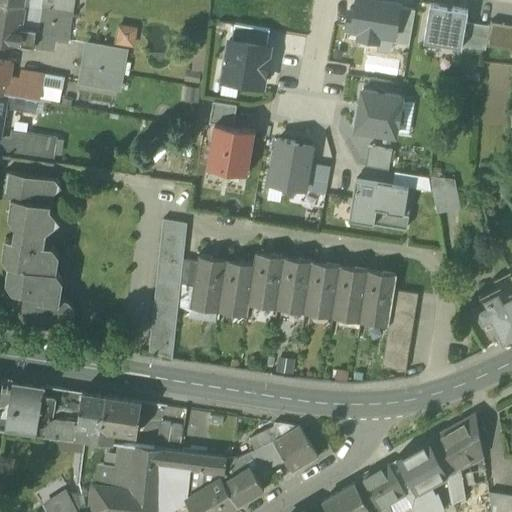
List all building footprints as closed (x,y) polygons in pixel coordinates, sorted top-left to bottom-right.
[(59,0),(42,0),(41,8),(58,10),(59,0)] [(74,0),(59,0),(58,10),(73,12),(74,0)] [(356,0),(355,8),(349,7),(346,26),(359,29),(359,37),(378,39),(379,32),(393,34),(394,34),(399,6),(399,3),(382,0),(356,0)] [(0,39),(17,43),(18,42),(20,26),(24,6),(0,1),(0,39)] [(468,10),(430,3),(423,40),(461,46),(462,45),(466,21),(468,10)] [(38,29),(41,8),(24,6),(20,26),(37,29),(38,29)] [(393,34),(392,41),(409,44),(415,9),(399,6),(394,34),(393,34)] [(38,29),(37,29),(35,45),(52,47),(54,36),(58,10),(41,8),(38,29)] [(54,36),(69,39),(73,12),(58,10),(54,36)] [(489,25),(466,21),(462,45),(485,49),(486,46),(489,25)] [(502,24),(490,22),(489,25),(486,46),(498,48),(502,24)] [(234,23),(231,38),(267,45),(270,29),(234,23)] [(118,24),(114,43),(134,47),(138,27),(118,24)] [(511,43),(511,26),(502,24),(498,48),(511,50),(511,43)] [(18,42),(35,45),(37,29),(20,26),(18,42)] [(376,48),(390,51),(392,41),(393,34),(379,32),(378,39),(376,48)] [(202,37),(192,37),(191,68),(202,68),(202,37)] [(231,38),(229,38),(223,77),(262,84),(269,45),(267,45),(231,38)] [(87,43),(83,66),(122,73),(126,50),(87,43)] [(368,69),(394,68),(393,56),(367,57),(368,69)] [(0,92),(5,94),(8,77),(11,63),(0,60),(0,92)] [(119,89),(122,73),(83,66),(80,82),(119,89)] [(37,100),(40,84),(42,75),(22,72),(21,79),(8,77),(5,94),(16,96),(36,100),(37,100)] [(61,79),(42,75),(40,84),(60,88),(61,79)] [(401,96),(363,89),(356,128),(394,134),(401,96)] [(16,96),(5,94),(3,105),(13,107),(16,96)] [(13,107),(34,111),(36,100),(16,96),(13,107)] [(236,104),(213,100),(209,122),(214,122),(233,126),(236,104)] [(233,126),(214,122),(207,166),(247,173),(254,129),(233,126)] [(11,131),(0,129),(0,140),(9,142),(11,131)] [(0,154),(55,162),(58,138),(11,131),(9,142),(0,140),(0,154)] [(269,183),(304,188),(309,162),(312,144),(277,138),(269,183)] [(392,149),(369,145),(365,165),(388,169),(392,149)] [(330,165),(309,162),(304,188),(326,192),(330,165)] [(5,189),(8,193),(14,189),(17,171),(8,169),(5,189)] [(394,170),(392,183),(409,186),(408,187),(412,187),(415,174),(394,170)] [(55,177),(17,171),(14,189),(8,193),(12,199),(20,200),(17,216),(12,220),(15,225),(13,239),(11,256),(6,259),(9,264),(17,265),(14,281),(9,285),(13,291),(21,292),(28,293),(26,309),(21,313),(25,319),(72,326),(75,309),(68,299),(60,298),(63,280),(57,271),(60,254),(52,244),(45,243),(47,230),(61,220),(50,206),(53,193),(62,186),(55,177)] [(479,184),(505,188),(507,175),(480,171),(478,184),(479,184)] [(429,176),(415,174),(412,187),(413,187),(431,190),(429,176)] [(455,179),(430,175),(433,190),(437,213),(461,209),(455,179)] [(348,219),(374,223),(374,222),(357,219),(349,218),(351,206),(356,177),(392,184),(392,183),(355,176),(348,219)] [(357,219),(374,222),(376,208),(386,209),(386,211),(404,214),(408,187),(409,186),(392,183),(392,184),(356,177),(351,206),(359,207),(357,219)] [(412,187),(408,187),(404,214),(386,211),(386,209),(376,208),(374,222),(406,228),(413,187),(412,187)] [(9,216),(12,220),(17,216),(20,200),(12,199),(9,216)] [(349,218),(357,219),(359,207),(351,206),(349,218)] [(172,358),(180,283),(183,258),(187,225),(187,223),(164,219),(149,351),(172,358)] [(3,255),(6,259),(11,256),(13,239),(6,237),(3,255)] [(201,308),(218,311),(226,262),(211,260),(211,256),(199,254),(198,254),(197,261),(193,285),(190,300),(202,302),(201,308)] [(256,255),(255,264),(248,303),(265,306),(266,300),(277,302),(284,260),(284,257),(270,254),(270,257),(256,255)] [(197,261),(183,258),(180,283),(193,285),(197,261)] [(298,262),(284,260),(277,302),(276,307),(292,310),(293,304),(305,306),(312,264),(312,261),(298,259),(298,262)] [(241,265),(226,262),(218,311),(235,314),(236,307),(247,309),(248,303),(255,264),(241,261),(241,265)] [(325,267),(312,264),(305,306),(304,312),(321,315),(322,308),(333,310),(339,269),(340,266),(326,263),(325,267)] [(6,281),(9,285),(14,281),(17,265),(9,264),(6,281)] [(353,271),(339,269),(333,310),(332,316),(349,319),(350,313),(360,315),(367,273),(368,270),(354,268),(353,271)] [(382,276),(367,273),(360,315),(360,321),(376,324),(377,318),(389,320),(390,313),(392,301),(394,289),(396,275),(382,272),(382,276)] [(502,341),(511,335),(511,273),(511,272),(496,280),(499,285),(481,294),(484,300),(474,305),(481,320),(489,316),(494,324),(502,341)] [(394,289),(392,301),(416,305),(418,293),(394,289)] [(18,309),(21,313),(26,309),(28,293),(21,292),(18,309)] [(202,302),(190,300),(189,307),(201,308),(202,302)] [(392,301),(390,313),(414,317),(416,305),(392,301)] [(236,307),(235,314),(246,316),(247,309),(236,307)] [(322,308),(321,315),(332,316),(333,310),(322,308)] [(389,320),(388,325),(412,329),(414,317),(390,313),(389,320)] [(388,325),(386,337),(410,341),(412,329),(388,325)] [(386,337),(384,349),(408,353),(410,341),(386,337)] [(405,370),(408,353),(384,349),(382,366),(405,370)] [(45,386),(0,378),(0,426),(37,432),(45,386)] [(37,432),(51,434),(84,439),(84,438),(86,427),(77,425),(77,422),(49,418),(54,397),(66,399),(69,389),(45,386),(37,432)] [(77,425),(86,427),(101,429),(106,395),(82,391),(77,422),(77,425)] [(106,395),(101,429),(114,431),(137,434),(142,401),(106,395)] [(459,446),(461,450),(480,439),(475,414),(445,431),(455,448),(459,446)] [(275,422),(275,426),(280,436),(298,425),(275,422)] [(156,446),(179,450),(183,427),(159,423),(156,446)] [(300,425),(298,425),(280,436),(273,441),(279,450),(284,458),(292,471),(318,455),(300,425)] [(273,441),(280,436),(275,426),(244,441),(249,452),(273,441)] [(100,440),(101,429),(86,427),(84,438),(100,440)] [(113,442),(114,431),(101,429),(100,440),(113,442)] [(447,473),(448,482),(462,476),(462,475),(461,466),(468,461),(461,450),(459,446),(455,448),(445,431),(429,440),(447,473)] [(83,450),(84,439),(51,434),(49,446),(83,450)] [(483,452),(480,439),(461,450),(468,461),(483,452)] [(397,457),(416,490),(431,482),(447,473),(429,440),(397,457)] [(100,441),(98,460),(112,461),(114,443),(100,441)] [(255,465),(266,458),(279,450),(273,441),(249,452),(248,452),(253,461),(255,465)] [(160,491),(163,464),(165,448),(118,442),(116,464),(99,462),(97,484),(160,491)] [(179,450),(165,448),(163,464),(203,469),(224,472),(227,455),(180,450),(179,450)] [(284,458),(279,450),(266,458),(271,466),(284,458)] [(248,452),(238,456),(243,469),(250,465),(249,463),(253,461),(248,452)] [(223,480),(243,469),(238,456),(237,457),(227,455),(224,472),(223,480)] [(387,463),(355,481),(373,511),(404,493),(387,463)] [(160,491),(157,511),(161,511),(170,507),(186,497),(195,492),(192,488),(203,482),(203,469),(163,464),(160,491)] [(264,488),(250,465),(243,469),(223,480),(237,504),(264,488)] [(203,469),(203,482),(203,487),(220,476),(223,480),(224,472),(203,469)] [(223,511),(237,504),(223,480),(220,476),(203,487),(203,482),(192,488),(195,492),(186,497),(194,511),(223,511)] [(463,485),(462,476),(448,482),(452,503),(464,497),(465,496),(464,485),(463,485)] [(329,511),(371,511),(372,511),(373,511),(355,481),(323,500),(329,511)] [(436,494),(431,482),(416,490),(411,510),(411,511),(435,511),(443,508),(439,497),(443,495),(441,491),(436,494)] [(157,511),(160,491),(97,484),(93,483),(90,511),(95,511),(157,511)] [(95,511),(90,511),(87,510),(83,494),(68,491),(44,506),(46,511),(95,511)] [(491,511),(504,511),(507,494),(489,491),(491,511)]
